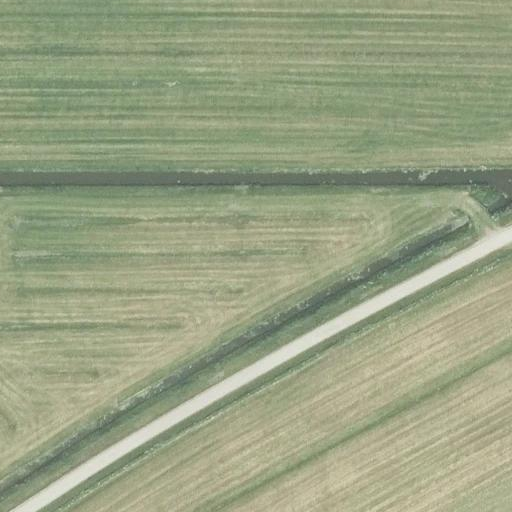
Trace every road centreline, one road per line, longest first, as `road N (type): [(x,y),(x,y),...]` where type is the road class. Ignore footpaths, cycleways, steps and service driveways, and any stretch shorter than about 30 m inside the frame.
road 1 (unclassified): [(25,511),(211,395),(511,235)]
road 2 (track): [(511,241),(455,200),(0,204)]
